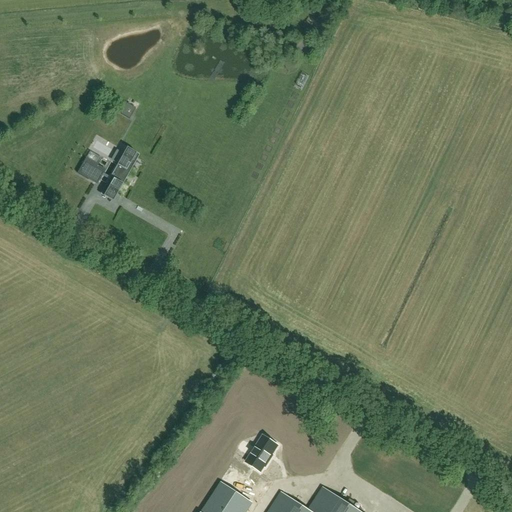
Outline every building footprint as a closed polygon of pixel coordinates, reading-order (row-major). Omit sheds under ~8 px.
[(321,24),(308,19),(305,27),(317,32),(321,24)] [(135,109),(127,104),(121,114),(129,119),(135,109)] [(139,155),(127,148),(110,178),(103,174),(105,170),(85,159),(77,174),(97,185),(102,176),(109,180),(100,195),(113,202),(139,155)] [(270,460),(269,459),(278,446),(264,437),(246,463),(260,472),(264,467),(265,468),(270,460)] [(203,511),(246,511),(252,504),(222,484),(203,511)] [(308,511),(283,494),(270,511),(308,511)]
